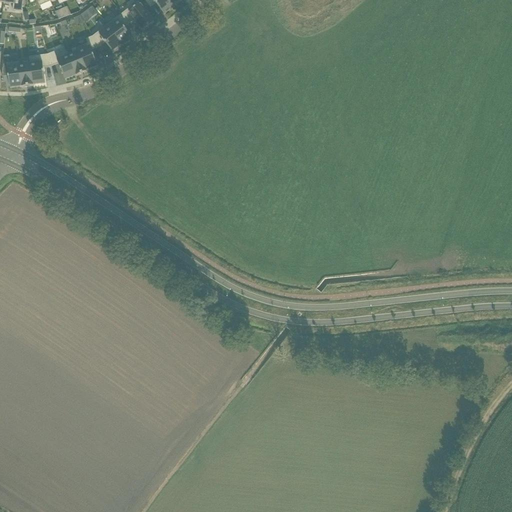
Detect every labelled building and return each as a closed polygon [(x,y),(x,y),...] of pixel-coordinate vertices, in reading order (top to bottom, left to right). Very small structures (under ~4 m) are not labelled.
[(5,0),(5,3),(13,4),(13,11),(22,12),(23,0),(5,0)] [(144,0),(150,8),(156,4),(164,14),(164,15),(174,8),(174,7),(173,6),(168,0),(144,0)] [(138,2),(122,15),(129,24),(134,20),(143,31),(145,29),(146,30),(152,26),(152,25),(154,23),(150,18),(151,17),(147,11),(146,12),(138,2)] [(67,7),(55,12),(59,20),(71,15),(67,7)] [(86,12),(80,16),(85,23),(91,19),(86,12)] [(122,15),(107,26),(122,45),(123,47),(133,39),(131,38),(124,28),(129,24),(122,15)] [(107,26),(93,37),(99,48),(100,47),(102,45),(105,43),(112,52),(122,45),(107,26)] [(77,48),(77,49),(78,51),(78,52),(79,52),(87,71),(98,67),(91,51),(99,48),(93,37),(86,40),(87,42),(88,44),(77,48)] [(54,52),(48,55),(51,67),(58,64),(65,80),(76,76),(68,56),(69,56),(67,53),(57,57),(56,57),(54,52)] [(69,56),(68,56),(76,76),(76,77),(77,77),(87,72),(88,72),(87,71),(79,52),(78,52),(69,56)] [(30,58),(29,58),(30,62),(30,65),(31,65),(33,86),(34,85),(45,84),(45,82),(43,68),(51,67),(48,55),(44,56),(30,58)] [(19,62),(7,64),(9,82),(10,89),(20,87),(21,87),(22,87),(19,66),(20,66),(19,62)] [(20,66),(19,66),(22,87),(21,87),(22,88),(33,86),(34,86),(34,85),(33,86),(31,65),(30,65),(20,66)]
